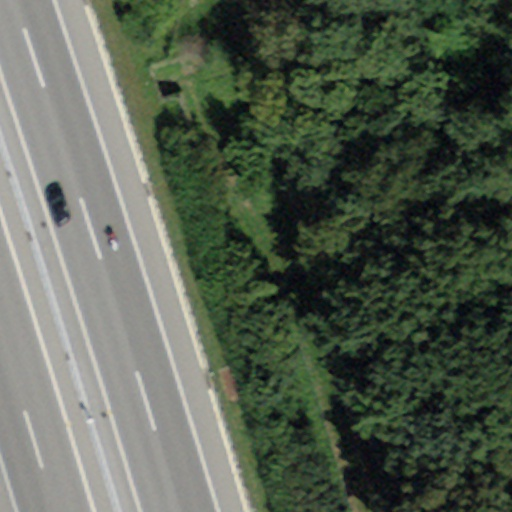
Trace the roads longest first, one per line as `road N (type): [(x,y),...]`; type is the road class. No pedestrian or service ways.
road 1 (motorway): [(177,511),(12,0)]
road 2 (track): [(369,511),(224,0)]
road 3 (motorway): [(0,336),(55,511)]
